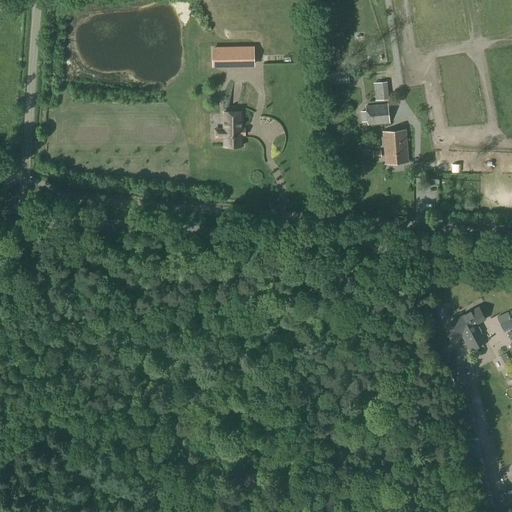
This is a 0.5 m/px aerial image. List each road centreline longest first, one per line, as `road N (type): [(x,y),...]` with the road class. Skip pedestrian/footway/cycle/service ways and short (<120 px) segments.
road 1 (secondary): [(511,260),(20,225)]
road 2 (track): [(371,511),(265,328),(237,310),(205,303),(56,345)]
road 3 (unknown): [(421,254),(500,509)]
road 4 (unclassified): [(20,225),(38,0)]
road 5 (track): [(56,345),(208,511)]
road 6 (track): [(20,225),(56,345)]
